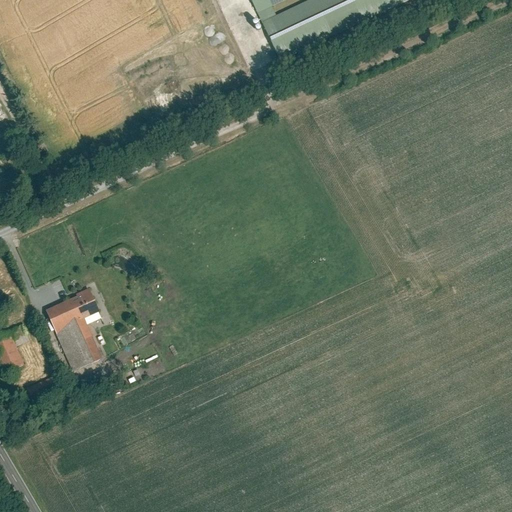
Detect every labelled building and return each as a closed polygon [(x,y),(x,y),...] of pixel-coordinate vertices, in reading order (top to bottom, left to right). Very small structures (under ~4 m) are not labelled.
[(249,0),(279,63),(413,0),(316,0),(278,18),(275,11),(297,0),(249,0)] [(90,288),(46,309),(75,371),(108,356),(89,317),(101,311),(90,288)] [(22,324),(0,334),(0,367),(5,378),(27,368),(16,345),(29,339),(22,324)] [(86,385),(105,378),(102,371),(76,381),(78,387),(85,385),(86,385)] [(56,376),(25,390),(32,408),(64,394),(56,376)]
